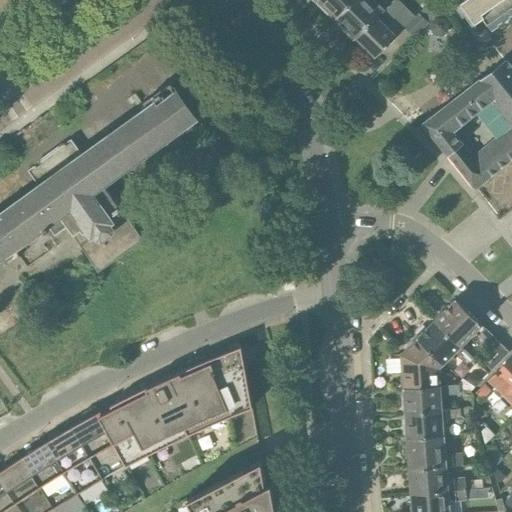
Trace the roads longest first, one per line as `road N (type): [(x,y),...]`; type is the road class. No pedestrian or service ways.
road 1 (residential): [(0,447),(207,335),(335,290)]
road 2 (residential): [(329,220),(298,108),(262,45),(219,0)]
road 3 (residential): [(354,511),(335,290)]
road 4 (residential): [(511,320),(408,230),(329,220)]
road 5 (residential): [(0,120),(163,0)]
